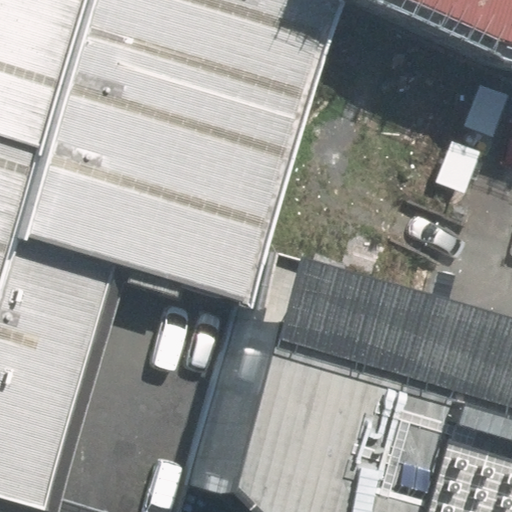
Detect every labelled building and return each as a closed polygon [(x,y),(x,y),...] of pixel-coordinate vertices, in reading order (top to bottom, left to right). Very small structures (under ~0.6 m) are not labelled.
[(0,0),(0,140),(26,148),(69,0),(0,0)] [(70,0),(27,146),(1,234),(234,304),(313,21),(284,14),(262,0),(70,0)] [(262,0),(284,14),(289,0),(262,0)] [(511,0),(290,0),(440,69),(511,91),(511,0)] [(0,229),(24,149),(0,142),(0,229)] [(511,511),(511,292),(270,219),(188,511),(511,511)] [(12,243),(0,283),(0,507),(16,511),(38,511),(111,272),(12,243)] [(133,372),(100,363),(78,441),(111,450),(133,372)]
